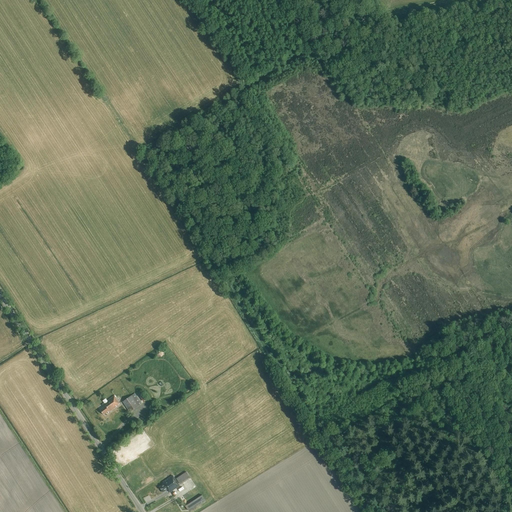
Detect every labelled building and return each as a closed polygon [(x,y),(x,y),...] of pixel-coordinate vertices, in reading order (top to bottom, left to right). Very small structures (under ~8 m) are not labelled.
[(108,412),(109,413),(116,407),(116,406),(120,404),(114,396),(102,404),(104,407),(100,410),(103,415),(108,412)] [(138,407),(132,396),(123,402),(130,412),(138,407)] [(190,477),(186,472),(176,479),(180,484),(190,477)] [(179,486),(172,476),(163,483),(164,484),(159,487),(163,492),(167,489),(170,492),(179,486)] [(205,499),(202,495),(185,506),(188,511),(205,499)]
